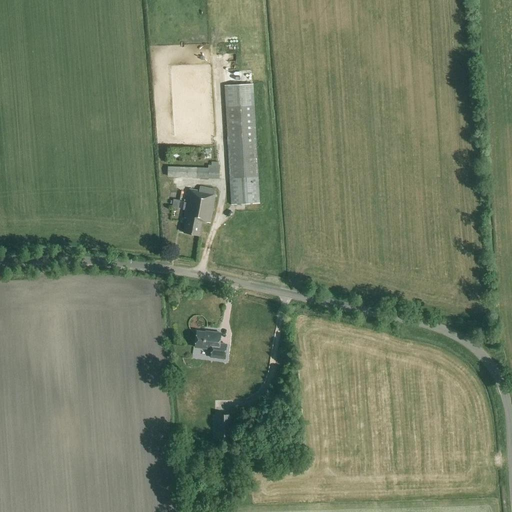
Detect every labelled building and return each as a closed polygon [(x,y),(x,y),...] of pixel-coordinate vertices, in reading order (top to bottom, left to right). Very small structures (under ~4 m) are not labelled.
[(252,84),(225,86),(231,205),(259,204),(252,84)] [(167,177),(219,179),(220,166),(218,165),(218,162),(211,162),(211,165),(208,165),(208,168),(167,167),(167,177)] [(183,233),(199,236),(202,222),(210,223),(215,195),(214,195),(215,189),(200,186),(199,192),(189,190),(184,219),(186,219),(183,233)] [(172,208),(178,209),(180,202),(180,200),(173,199),(172,208)] [(220,344),(221,334),(211,332),(210,333),(197,332),(195,348),(212,350),(211,358),(225,360),(226,345),(220,344)] [(215,415),(215,440),(232,440),(232,415),(215,415)]
